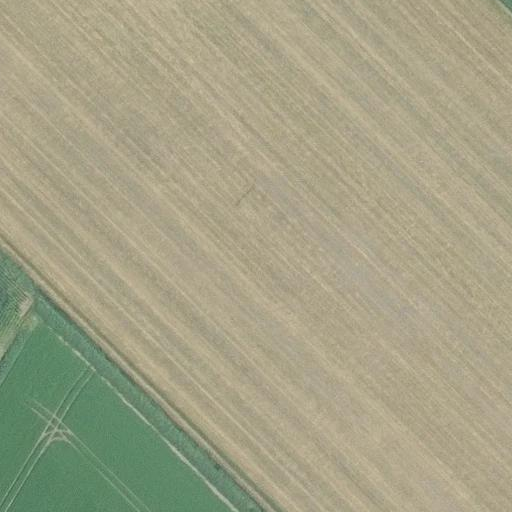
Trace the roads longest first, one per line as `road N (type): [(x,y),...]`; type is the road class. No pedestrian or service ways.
road 1 (tertiary): [(0,343),(342,127)]
road 2 (tertiary): [(511,16),(381,86),(342,127)]
road 3 (tertiary): [(342,127),(397,109),(511,49)]
